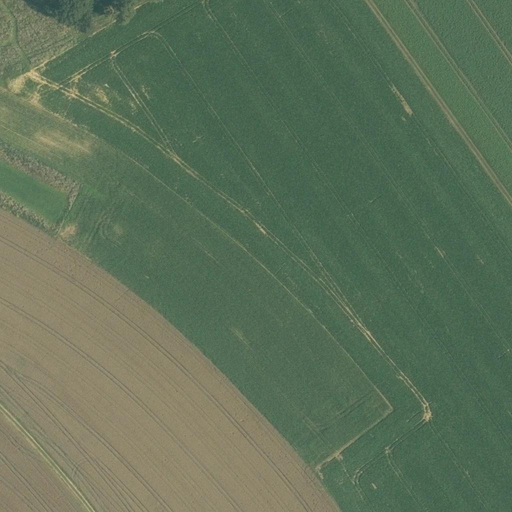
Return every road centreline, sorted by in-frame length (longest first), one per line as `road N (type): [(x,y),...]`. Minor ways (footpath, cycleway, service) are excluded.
road 1 (track): [(511,202),(369,0)]
road 2 (track): [(92,511),(0,406)]
